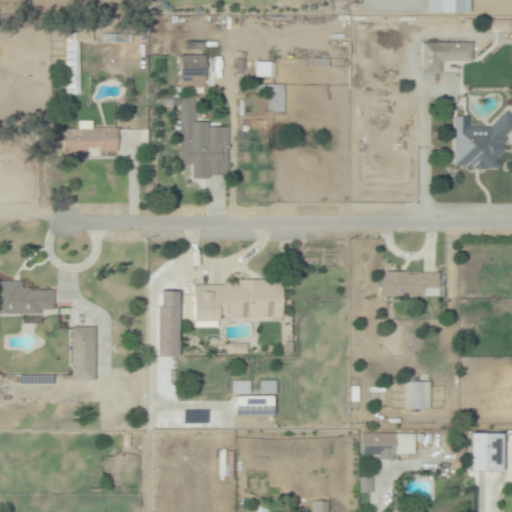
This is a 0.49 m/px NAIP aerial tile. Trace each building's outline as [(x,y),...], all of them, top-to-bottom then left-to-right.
[(469,0),(469,9),(426,10),(425,0),(469,0)] [(509,19),(478,20),(479,31),(510,30),(509,19)] [(80,95),(65,95),(64,33),(78,33),(77,25),(92,25),(93,42),(80,42),(80,95)] [(126,44),(100,44),(100,34),(126,33),(126,44)] [(398,67),(374,67),(373,39),(398,39),(398,67)] [(472,62),(437,62),(437,43),(471,43),(472,62)] [(205,78),(180,78),(179,54),(205,54),(205,78)] [(275,84),(275,85),(284,84),(284,111),(267,111),(267,89),(256,90),(256,84),(275,84)] [(511,117),(511,130),(504,138),(507,142),(501,145),(499,150),(502,153),(496,158),(496,162),(494,162),(494,165),(491,165),(491,168),(465,170),(465,166),(453,166),(453,129),(454,129),(454,117),(468,117),(468,127),(492,127),(491,126),(506,111),(511,117)] [(195,119),(195,129),(219,129),(219,140),(227,140),(227,176),(198,177),(197,166),(179,166),(179,147),(180,147),(179,129),(180,129),(180,119),(195,119)] [(117,128),(117,155),(98,156),(98,149),(87,149),(87,156),(62,156),(62,129),(86,129),(89,129),(98,128),(117,128)] [(408,272),(408,276),(417,276),(417,273),(439,273),(439,288),(423,289),(423,296),(380,296),(380,277),(385,277),(385,272),(408,272)] [(0,281),(21,281),(21,290),(53,290),(53,310),(39,310),(39,314),(21,314),(21,317),(0,317),(0,281)] [(283,322),(196,322),(196,282),(283,282),(283,322)] [(155,357),(175,356),(174,291),(154,291),(155,357)] [(94,373),(71,374),(71,327),(93,327),(94,373)] [(293,352),(283,352),(283,342),(293,342),(293,352)] [(247,356),(226,356),(226,344),(247,344),(247,356)] [(16,376),(16,385),(50,384),(50,375),(16,376)] [(250,394),(231,395),(231,381),(250,381),(250,394)] [(277,394),(260,394),(259,381),(277,381),(277,394)] [(429,410),(404,410),(404,383),(429,382),(429,410)] [(363,403),(355,403),(354,387),(362,387),(363,403)] [(273,417),(235,418),(235,397),(273,396),(273,417)] [(499,434),(467,433),(467,471),(498,471),(499,434)] [(394,455),(394,461),(378,462),(378,455),(360,455),(360,435),(414,434),(414,454),(394,455)] [(355,492),(368,493),(368,477),(355,477),(355,492)] [(329,511),(312,511),(312,502),(329,502),(329,511)]
